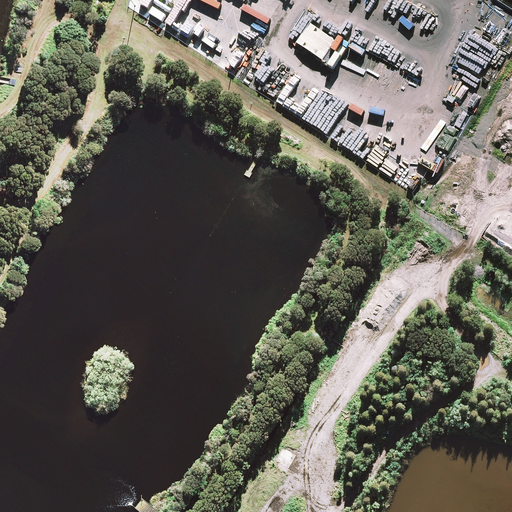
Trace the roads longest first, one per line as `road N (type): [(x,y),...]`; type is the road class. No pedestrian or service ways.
road 1 (track): [(511,274),(431,216),(511,80)]
road 2 (track): [(332,511),(393,439),(498,361)]
road 3 (track): [(466,245),(446,273),(441,303),(511,373)]
